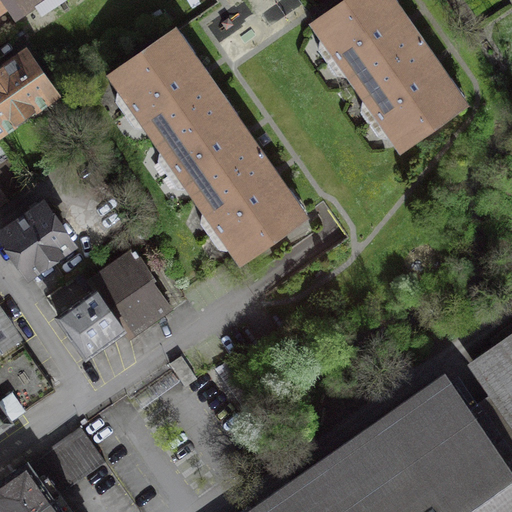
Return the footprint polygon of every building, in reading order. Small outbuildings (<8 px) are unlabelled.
[(39,0),(1,0),(5,5),(13,17),(39,0)] [(419,42),(389,0),(347,0),(315,23),(325,37),(320,40),(318,47),(338,75),(344,75),(349,72),(359,85),(419,42)] [(216,92),(173,32),(112,74),(122,88),(117,92),(115,99),(135,127),(141,127),(147,123),(155,134),(216,92)] [(463,103),(419,42),(359,85),(368,97),(362,101),(360,108),(380,136),(387,137),(393,133),(402,146),(463,103)] [(25,50),(0,67),(0,132),(56,94),(25,50)] [(259,155),(216,92),(155,134),(165,149),(159,153),(158,159),(177,186),(184,188),(189,184),(198,197),(259,155)] [(302,216),(259,155),(198,197),(207,209),(200,214),(200,220),(219,247),(224,249),(232,245),(241,258),(302,216)] [(71,244),(42,203),(0,232),(0,233),(29,274),(71,244)] [(153,279),(135,250),(90,281),(96,289),(124,329),(129,336),(170,308),(151,280),(153,279)] [(124,329),(96,289),(58,315),(86,356),(124,329)] [(0,352),(19,339),(0,310),(0,352)] [(511,331),(473,358),(511,414),(511,331)] [(0,359),(0,426),(54,389),(23,344),(0,359)] [(196,378),(181,356),(170,363),(185,385),(196,378)] [(252,511),(511,511),(511,480),(498,460),(500,458),(498,456),(496,457),(465,413),(468,411),(466,410),(465,410),(446,384),(447,383),(445,379),(254,511),(252,511)] [(84,432),(36,465),(57,495),(105,462),(84,432)] [(0,509),(2,511),(32,511),(52,499),(27,462),(0,481),(0,509)] [(252,511),(254,511),(240,490),(209,511),(252,511)] [(60,511),(52,499),(32,511),(60,511)]
